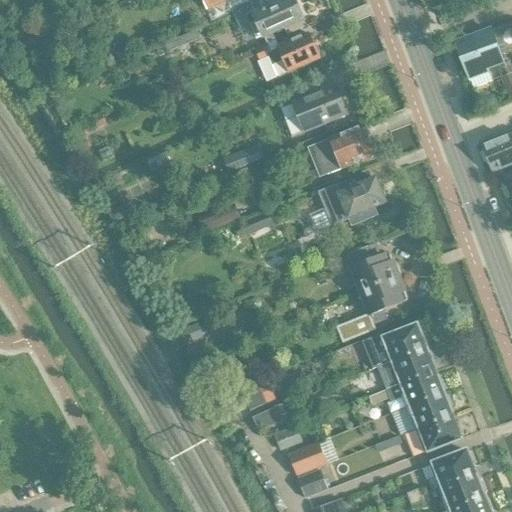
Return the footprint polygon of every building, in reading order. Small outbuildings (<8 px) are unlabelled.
[(226,0),(201,0),(207,12),(227,2),(226,0)] [(285,0),(249,16),(253,24),(251,25),(257,40),(259,39),(259,40),(284,29),(287,36),(304,29),(301,21),(303,20),(293,0),(285,0)] [(159,58),(200,39),(196,31),(156,50),(159,58)] [(479,36),(456,45),(469,80),(470,80),(474,89),(492,82),(488,71),(503,65),(501,60),(504,59),(496,36),(494,36),(493,31),(479,36)] [(269,59),(273,66),(278,78),(289,73),(290,73),(320,59),(319,56),(320,53),(317,48),(315,47),(309,35),(279,49),(276,42),(255,52),(260,63),(269,59)] [(14,43),(29,76),(42,70),(26,37),(14,43)] [(511,72),(502,77),(511,100),(511,72)] [(347,115),(336,87),(294,104),(305,132),(347,115)] [(176,88),(156,96),(161,108),(181,100),(176,88)] [(104,119),(83,129),(86,135),(107,125),(104,119)] [(373,144),(370,144),(364,126),(307,149),(319,179),(376,157),(374,153),(376,150),(373,144)] [(511,135),(495,142),(492,140),(487,142),(485,146),(482,148),(493,175),(511,167),(511,135)] [(234,173),(265,161),(258,145),(228,157),(234,173)] [(167,153),(148,161),(152,172),(171,164),(167,153)] [(326,210),(311,216),(317,233),(332,226),(351,219),(354,225),(363,222),(365,221),(378,216),(375,209),(386,204),(385,200),(385,196),(384,192),(381,191),(376,180),(355,189),(352,181),(319,194),(326,210)] [(123,205),(112,210),(117,221),(128,216),(123,205)] [(207,233),(233,223),(228,209),(202,220),(207,233)] [(274,226),(268,213),(235,227),(241,240),(274,226)] [(139,214),(123,221),(128,234),(144,227),(139,214)] [(345,272),(353,268),(362,292),(399,278),(398,276),(399,272),(397,266),(393,266),(389,255),(381,257),(376,245),(340,259),(345,272)] [(403,281),(399,280),(399,278),(362,292),(371,315),(360,319),(363,327),(386,318),(383,311),(408,302),(403,291),(405,287),(403,281)] [(250,306),(251,309),(253,311),(256,311),(259,310),(261,308),(261,305),(260,302),(258,300),(255,299),(252,300),(250,303),(250,306)] [(190,312),(192,309),(192,306),(190,302),(187,301),(184,300),(181,302),(179,305),(179,308),(180,311),(183,313),(187,313),(190,312)] [(360,336),(355,324),(340,331),(345,343),(360,336)] [(196,326),(186,330),(191,342),(201,338),(196,326)] [(378,336),(363,342),(374,371),(378,369),(383,367),(389,364),(427,350),(426,349),(429,344),(426,336),(421,335),(418,327),(380,342),(378,336)] [(383,367),(378,369),(387,391),(398,386),(436,372),(433,366),(436,361),(433,353),(427,351),(427,350),(389,364),(383,367)] [(217,377),(226,373),(218,356),(209,360),(217,377)] [(387,391),(369,398),(373,406),(390,399),(392,404),(387,406),(391,415),(407,409),(445,394),(444,393),(447,388),(444,381),(439,379),(436,372),(398,386),(387,391)] [(259,388),(243,395),(244,399),(250,412),(267,405),(259,388)] [(407,409),(391,415),(400,438),(404,436),(416,431),(453,417),(451,410),(454,405),(450,397),(445,395),(445,394),(407,409)] [(260,434),(274,428),(267,411),(253,418),(260,434)] [(416,431),(404,436),(413,458),(425,453),(425,454),(462,440),(462,439),(465,433),(461,425),(456,424),(453,417),(416,431)] [(303,444),(296,427),(274,435),(281,452),(303,444)] [(398,438),(391,441),(394,449),(402,446),(398,438)] [(297,478),(327,466),(319,444),(288,456),(297,478)] [(433,492),(439,489),(476,475),(473,468),(476,463),(473,455),(468,454),(467,452),(430,466),(435,479),(429,481),(433,492)] [(328,491),(320,471),(298,480),(306,500),(328,491)] [(476,475),(439,489),(448,511),(485,497),(484,495),(487,491),(484,483),(479,482),(476,475)] [(421,490),(410,494),(412,500),(423,496),(421,490)] [(414,506),(425,501),(423,496),(412,500),(414,506)] [(490,499),(485,498),(485,497),(448,511),(491,511),(494,509),(490,499)] [(311,511),(342,511),(338,502),(311,511)]
